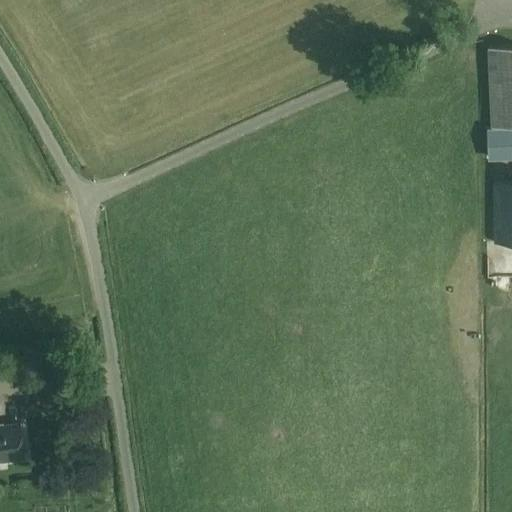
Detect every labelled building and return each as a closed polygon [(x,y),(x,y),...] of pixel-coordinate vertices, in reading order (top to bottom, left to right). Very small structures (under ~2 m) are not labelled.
[(511,65),(488,67),(491,127),(511,125),(511,65)] [(511,157),(511,129),(488,130),(489,158),(511,157)] [(511,176),(494,177),(495,243),(511,242),(511,176)] [(484,264),(483,278),(500,278),(501,265),(484,264)] [(0,457),(23,454),(19,423),(0,425),(0,457)]
